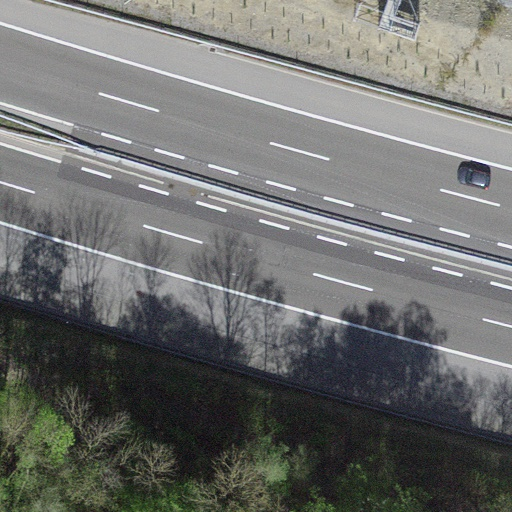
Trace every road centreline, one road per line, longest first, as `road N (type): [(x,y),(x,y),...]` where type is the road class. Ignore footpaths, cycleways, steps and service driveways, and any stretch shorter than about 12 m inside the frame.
road 1 (motorway): [(0,181),(511,326)]
road 2 (motorway): [(511,207),(0,62)]
